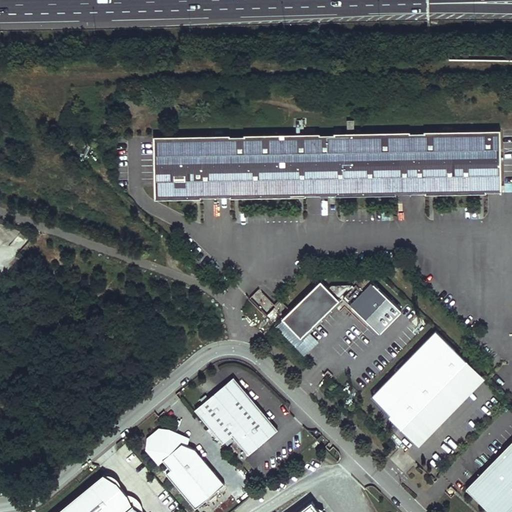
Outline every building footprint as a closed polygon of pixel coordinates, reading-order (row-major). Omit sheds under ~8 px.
[(232,134),(156,135),(157,198),(203,197),(203,196),(232,196),(232,197),(308,196),(308,195),(337,194),(337,195),(398,194),(398,193),(427,193),(427,194),(488,193),(488,192),(502,191),(502,193),(503,193),(502,130),(426,131),(426,133),(412,133),(412,131),(336,133),(336,134),(322,134),(322,133),(246,134),(246,135),(232,135),(232,134)] [(337,300),(319,281),(281,320),(301,338),(337,300)] [(366,293),(357,284),(344,297),(380,333),(402,310),(375,284),(366,293)] [(266,316),(276,306),(261,291),(250,301),(266,316)] [(483,375),(436,330),(372,396),(394,418),(396,416),(418,438),(426,430),(428,432),(452,407),(450,405),(468,387),(470,389),(483,375)] [(234,377),(195,410),(224,443),(233,435),(249,454),(272,435),(269,431),(275,426),(234,377)] [(468,387),(450,405),(452,407),(470,389),(468,387)] [(396,416),(394,418),(418,442),(428,432),(426,430),(418,438),(396,416)] [(278,430),(275,426),(269,431),(272,435),(278,430)] [(225,484),(196,449),(188,446),(183,444),(171,429),(160,428),(148,438),(147,449),(159,464),(164,460),(171,469),(167,473),(196,508),(225,484)] [(190,438),(171,429),(183,444),(188,446),(190,438)] [(511,511),(511,443),(467,489),(491,511),(511,511)] [(329,447),(325,457),(336,463),(341,453),(329,447)] [(134,511),(102,475),(58,511),(134,511)] [(321,511),(317,506),(313,501),(298,511),(321,511)]
